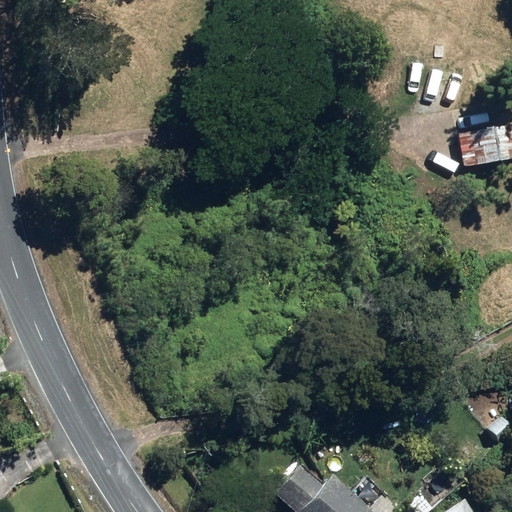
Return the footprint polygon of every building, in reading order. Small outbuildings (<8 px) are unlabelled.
[(511,130),(471,136),(475,168),(511,163),(511,130)] [(457,169),(437,169),(437,199),(457,199),(457,169)] [(485,431),(497,445),(510,434),(498,419),(485,431)] [(365,511),(329,480),(318,492),(297,474),(274,501),(287,511),(365,511)] [(355,491),(363,500),(374,490),(366,481),(355,491)] [(407,508),(410,511),(429,511),(420,499),(407,508)] [(448,511),(468,511),(463,503),(448,511)]
